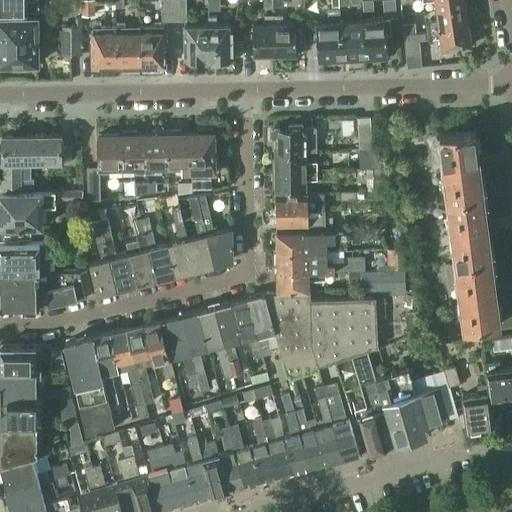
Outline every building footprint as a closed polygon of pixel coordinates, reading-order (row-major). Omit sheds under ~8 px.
[(0,0),(0,11),(27,11),(39,11),(38,0),(0,0)] [(94,0),(86,0),(82,0),(83,14),(95,13),(94,0)] [(174,20),(173,0),(161,0),(162,20),(174,20)] [(186,0),(173,0),(174,20),(186,20),(186,0)] [(373,0),(363,0),(364,10),(374,9),(373,0)] [(395,0),(384,0),(385,16),(397,15),(395,0)] [(435,0),(437,9),(469,5),(468,0),(435,0)] [(53,10),(65,9),(65,1),(52,1),(53,10)] [(427,20),(428,29),(469,25),(467,14),(470,14),(469,5),(437,9),(438,19),(427,20)] [(341,8),(329,8),(329,20),(315,21),(315,36),(318,36),(319,57),(321,57),(322,60),(336,59),(336,56),(343,56),(341,8)] [(27,11),(0,11),(0,61),(20,62),(24,65),(33,65),(37,61),(38,61),(37,17),(27,17),(27,11)] [(208,13),(208,24),(209,58),(214,57),(214,59),(220,59),(220,60),(221,61),(222,62),(224,63),(225,63),(226,63),(228,63),(229,63),(230,62),(231,62),(232,61),(232,60),(233,59),(233,23),(217,24),(217,13),(208,13)] [(274,54),(274,14),(265,14),(265,23),(253,23),(254,54),(256,54),(256,57),(268,57),(268,54),(274,54)] [(283,14),(274,14),(274,54),(281,53),(281,56),(294,56),(294,53),(296,53),(295,22),(283,22),(283,14)] [(76,25),(62,25),(63,54),(82,53),(82,17),(76,17),(76,25)] [(389,17),(364,18),(366,54),(372,54),(372,57),(387,56),(387,53),(389,53),(387,32),(390,32),(389,17)] [(364,18),(341,20),(343,56),(349,55),(350,58),(364,57),(364,54),(366,54),(364,18)] [(102,21),(92,21),(93,65),(104,65),(107,67),(113,67),(116,65),(118,65),(117,25),(116,25),(116,27),(102,27),(102,21)] [(416,21),(403,23),(405,33),(417,31),(416,21)] [(155,26),(141,26),(141,64),(143,64),(146,66),(152,66),(155,64),(165,64),(164,24),(155,24),(155,26)] [(209,58),(208,24),(185,24),(185,59),(186,59),(187,60),(187,61),(188,62),(189,63),(191,64),(192,64),(193,64),(195,63),(197,62),(199,61),(199,59),(204,59),(204,58),(209,58)] [(125,25),(117,25),(118,65),(127,65),(130,67),(136,67),(139,64),(141,64),(141,26),(126,26),(125,25)] [(469,25),(428,29),(429,38),(441,37),(442,48),(445,47),(446,50),(456,49),(459,47),(460,47),(460,45),(474,43),(473,33),(470,34),(469,25)] [(422,53),(420,32),(405,34),(407,54),(422,53)] [(359,136),(359,148),(372,147),(371,123),(358,124),(359,136)] [(275,134),(275,150),(306,150),(317,150),(316,126),(303,126),(303,124),(290,124),(290,126),(280,126),(280,124),(276,124),(273,127),(273,134),(275,134)] [(199,131),(191,131),(192,170),(218,169),(218,153),(215,153),(214,128),(199,128),(199,131)] [(153,132),(144,132),(146,171),(154,171),(154,165),(169,165),(168,129),(153,129),(153,132)] [(183,129),(168,129),(169,165),(183,165),(183,170),(192,170),(191,131),(183,132),(183,129)] [(440,134),(449,199),(484,194),(476,129),(440,134)] [(121,130),(121,133),(122,166),(136,166),(136,171),(146,171),(144,132),(137,132),(137,130),(121,130)] [(5,178),(0,178),(0,189),(34,189),(34,177),(31,177),(31,160),(72,160),(72,146),(62,146),(62,133),(3,134),(3,161),(5,161),(5,178)] [(122,166),(121,133),(98,133),(99,166),(87,166),(88,199),(101,199),(100,172),(109,171),(109,166),(122,166)] [(276,161),(276,169),(317,168),(317,161),(306,161),(306,150),(275,150),(276,152),(273,152),(273,161),(276,161)] [(317,168),(276,169),(276,178),(273,178),(274,187),(276,187),(276,188),(306,188),(306,177),(317,177),(317,168)] [(364,168),(365,180),(379,180),(378,168),(364,168)] [(193,178),(193,181),(192,189),(211,188),(211,178),(193,178)] [(157,181),(145,182),(146,193),(157,191),(157,181)] [(192,189),(193,181),(179,183),(179,193),(192,191),(192,189)] [(146,193),(145,182),(135,182),(135,194),(146,193)] [(83,190),(58,190),(59,199),(83,199),(83,190)] [(0,210),(0,219),(1,220),(1,224),(0,224),(0,238),(19,238),(19,237),(31,236),(31,225),(43,225),(43,205),(53,205),(53,191),(0,192),(0,202),(0,204),(1,205),(1,210),(0,210)] [(275,207),(275,209),(324,208),(325,208),(325,192),(276,192),(276,201),(275,207)] [(449,199),(457,262),(492,258),(484,194),(449,199)] [(206,196),(198,198),(214,263),(233,258),(233,225),(217,229),(216,225),(213,226),(206,196)] [(198,198),(191,200),(199,234),(187,237),(195,268),(214,263),(198,198)] [(179,239),(167,242),(175,273),(195,268),(187,237),(180,207),(172,209),(179,239)] [(324,208),(275,209),(275,210),(277,216),(277,225),(280,225),(333,224),(333,216),(324,216),(324,208)] [(108,218),(101,220),(117,287),(137,282),(129,251),(117,254),(108,218)] [(149,218),(142,220),(155,278),(175,273),(167,242),(155,245),(152,230),(149,218)] [(117,287),(101,220),(92,222),(101,258),(90,261),(98,292),(117,287)] [(139,239),(126,242),(129,251),(137,282),(155,278),(142,220),(134,222),(137,234),(139,239)] [(277,252),(327,250),(326,240),(347,239),(347,229),(277,230),(277,252)] [(0,269),(46,269),(45,241),(0,241),(0,269)] [(409,248),(389,249),(390,268),(410,267),(409,248)] [(278,272),(326,271),(365,270),(364,256),(343,256),(343,259),(327,260),(327,250),(277,252),(278,272)] [(492,258),(457,262),(465,326),(500,322),(492,258)] [(46,269),(0,269),(0,301),(3,305),(40,305),(40,304),(48,304),(86,295),(81,274),(81,271),(80,270),(46,269)] [(407,269),(362,271),(362,291),(393,290),(393,294),(408,293),(407,269)] [(86,270),(81,271),(81,274),(86,295),(93,293),(87,274),(86,270)] [(278,291),(310,290),(310,279),(326,279),(326,271),(278,272),(278,291)] [(360,281),(360,271),(350,271),(350,281),(360,281)] [(319,365),(353,354),(368,349),(379,346),(376,297),(310,299),(310,290),(278,291),(265,291),(275,330),(283,356),(286,356),(292,375),(319,366),(319,365)] [(267,332),(275,330),(265,291),(248,296),(258,334),(263,354),(272,351),(267,332)] [(248,296),(232,300),(242,338),(250,336),(255,356),(263,354),(248,296)] [(234,341),(242,338),(232,300),(215,304),(234,374),(242,371),(234,341)] [(225,376),(234,374),(215,304),(199,308),(209,347),(217,345),(225,376)] [(201,349),(209,347),(199,308),(182,313),(200,380),(202,389),(211,387),(201,349)] [(422,332),(418,311),(407,313),(411,335),(422,332)] [(190,383),(200,380),(182,313),(165,317),(175,356),(183,354),(190,383)] [(161,318),(145,322),(154,359),(162,357),(169,387),(178,385),(161,318)] [(145,322),(128,326),(146,402),(155,399),(146,361),(154,359),(145,322)] [(128,326),(111,330),(120,368),(128,366),(140,416),(149,414),(146,402),(128,326)] [(111,330),(94,334),(111,402),(119,400),(112,369),(120,368),(111,330)] [(111,402),(94,334),(65,341),(88,433),(116,424),(111,402)] [(511,337),(492,339),(494,350),(511,347),(511,337)] [(0,348),(0,367),(0,370),(37,370),(37,358),(56,358),(63,356),(60,343),(51,345),(37,345),(37,344),(4,345),(0,348)] [(368,349),(353,354),(369,412),(354,417),(364,452),(394,443),(376,377),(368,349)] [(292,376),(292,375),(286,356),(283,356),(275,359),(281,379),(286,377),(292,376)] [(485,362),(488,383),(490,397),(491,397),(511,394),(511,366),(501,368),(500,360),(485,362)] [(456,366),(444,367),(449,384),(460,381),(456,366)] [(409,367),(376,377),(394,443),(428,433),(425,424),(457,415),(449,384),(444,367),(412,376),(409,367)] [(0,370),(0,397),(37,396),(37,381),(45,380),(45,370),(37,370),(0,370)] [(337,380),(324,384),(344,457),(360,452),(350,416),(348,417),(337,380)] [(254,387),(256,395),(272,390),(270,382),(254,387)] [(488,383),(478,384),(479,393),(462,395),(467,429),(495,425),(491,397),(490,397),(488,383)] [(326,423),(317,425),(328,461),(344,457),(324,384),(316,386),(326,423)] [(70,386),(55,387),(56,395),(70,394),(70,386)] [(290,391),(282,393),(285,401),(292,399),(290,391)] [(237,392),(222,397),(224,406),(240,401),(237,392)] [(300,394),(291,396),(295,408),(303,406),(300,394)] [(0,397),(1,423),(37,422),(37,396),(0,397)] [(72,396),(63,396),(63,408),(75,408),(72,396)] [(180,396),(168,400),(170,408),(183,404),(180,396)] [(221,397),(207,402),(209,409),(223,404),(221,397)] [(208,408),(206,403),(189,408),(191,413),(208,408)] [(304,406),(295,408),(311,466),(328,461),(317,425),(315,418),(308,420),(304,406)] [(293,432),(285,434),(295,470),(311,466),(295,408),(287,411),(293,432)] [(186,420),(183,410),(173,413),(176,423),(186,420)] [(122,415),(114,416),(116,423),(123,421),(122,415)] [(271,415),(262,418),(278,475),(295,470),(285,434),(277,437),(271,415)] [(138,423),(141,431),(156,426),(154,418),(138,423)] [(260,441),(252,444),(262,480),(278,475),(262,418),(255,420),(260,441)] [(1,423),(1,464),(33,455),(42,453),(41,422),(37,422),(1,423)] [(238,424),(230,427),(245,484),(262,480),(252,444),(244,446),(238,424)] [(228,450),(220,452),(230,488),(245,484),(230,427),(222,429),(228,450)] [(119,430),(104,435),(106,444),(122,439),(119,430)] [(206,433),(198,436),(214,493),(230,488),(220,452),(212,455),(206,433)] [(195,459),(186,462),(196,498),(214,493),(198,436),(189,438),(195,459)] [(173,443),(163,445),(179,503),(196,498),(186,462),(179,464),(173,443)] [(131,444),(124,446),(126,456),(134,453),(131,444)] [(160,469),(147,473),(157,509),(179,503),(163,445),(154,448),(160,469)] [(134,454),(126,456),(141,511),(145,511),(157,509),(147,473),(140,475),(134,454)] [(33,455),(1,464),(8,489),(66,473),(69,472),(66,463),(37,471),(33,455)] [(123,479),(115,482),(123,511),(141,511),(126,456),(118,458),(123,479)] [(102,463),(93,465),(105,511),(123,511),(115,482),(107,484),(102,463)] [(105,511),(93,465),(85,467),(91,488),(81,491),(86,511),(105,511)] [(8,489),(6,490),(11,509),(9,510),(9,511),(82,511),(79,502),(70,505),(67,493),(59,495),(56,485),(69,482),(66,473),(8,489)]
